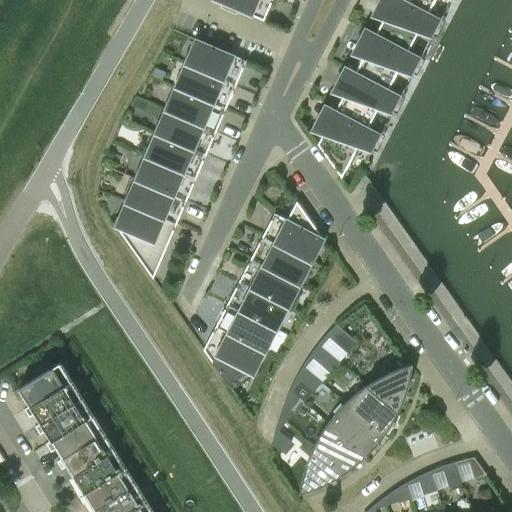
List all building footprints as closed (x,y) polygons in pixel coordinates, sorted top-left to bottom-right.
[(217,0),(223,3),(222,6),(236,12),(238,9),(263,20),(271,2),(268,1),(268,0),(217,0)] [(440,19),(403,0),(379,0),(372,14),(383,18),(376,33),(365,27),(364,28),(420,58),(421,57),(408,50),(418,31),(427,34),(433,16),(440,20),(440,19)] [(403,0),(440,19),(441,19),(428,12),(434,0),(403,0)] [(344,66),(400,96),(401,95),(388,88),(398,69),(407,72),(413,54),(420,58),(364,28),(352,52),(363,57),(356,71),(345,66),(344,66)] [(195,39),(185,62),(236,84),(243,67),(238,65),(241,58),(195,39)] [(185,62),(175,86),(226,108),(233,91),(230,89),(233,84),(235,85),(236,84),(185,62)] [(325,104),(324,105),(380,134),(381,133),(368,127),(378,107),(387,111),(393,93),(400,96),(344,66),(332,91),(343,95),(335,109),(325,104)] [(155,67),(152,75),(162,79),(165,72),(155,67)] [(175,86),(165,109),(216,131),(223,114),(220,113),(223,107),(226,108),(175,86)] [(136,97),(133,105),(144,110),(147,102),(136,97)] [(380,134),(324,105),(311,129),(323,133),(317,144),(341,177),(358,146),(366,149),(373,131),(380,135),(380,134)] [(165,109),(155,132),(206,154),(213,137),(210,136),(213,130),(216,131),(165,109)] [(155,132),(145,155),(196,177),(203,160),(200,159),(203,153),(206,154),(155,132)] [(145,155),(135,178),(186,200),(193,183),(190,182),(193,176),(196,178),(196,177),(145,155)] [(135,178),(125,201),(176,223),(183,206),(180,205),(183,200),(186,201),(186,200),(135,178)] [(176,224),(176,223),(125,201),(115,225),(119,227),(118,229),(153,278),(173,230),(171,228),(173,223),(176,224)] [(262,236),(311,261),(323,238),(320,236),(321,235),(297,201),(287,219),(280,215),(276,222),(271,220),(262,236)] [(259,242),(251,258),(300,284),(311,261),(262,236),(265,238),(262,243),(259,242)] [(300,284),(251,258),(250,259),(253,260),(250,266),(248,264),(239,280),(288,306),(300,284)] [(236,287),(227,303),(276,328),(288,306),(239,280),(239,281),(241,283),(239,288),(236,287)] [(276,328),(227,303),(230,305),(227,310),(224,309),(216,325),(265,351),(276,328)] [(265,351),(216,325),(215,326),(218,327),(215,333),(213,331),(203,349),(227,383),(237,365),(253,374),(265,351)] [(347,352),(356,341),(338,325),(328,335),(347,352)] [(311,356),(330,372),(339,361),(320,345),(311,356)] [(18,399),(24,396),(30,405),(70,380),(59,362),(13,391),(18,399)] [(411,369),(408,364),(402,366),(395,369),(389,371),(383,374),(377,377),(371,381),(366,385),(398,412),(400,406),(403,400),(405,394),(407,388),(409,382),(410,375),(411,369)] [(304,366),(297,379),(312,392),(322,381),(304,366)] [(35,413),(41,422),(41,423),(81,398),(70,380),(30,405),(24,408),(29,417),(35,413)] [(398,412),(366,385),(360,388),(355,393),(350,397),(345,402),(384,435),(388,430),(391,424),(395,418),(398,412)] [(292,390),(286,403),(295,412),(304,401),(292,390)] [(52,440),(92,415),(81,398),(41,423),(41,422),(35,426),(40,434),(46,430),(52,439),(52,440)] [(384,435),(345,402),(340,406),(336,411),(332,416),(328,422),(366,455),(371,450),(376,445),(380,440),(384,435)] [(63,457),(103,433),(92,415),(52,440),(52,439),(46,443),(51,452),(57,448),(63,457)] [(317,438),(314,444),(346,472),(351,468),(356,464),(362,460),(366,455),(328,422),(324,427),(320,433),(317,438)] [(277,429),(274,444),(282,452),(291,441),(277,429)] [(74,475),(114,450),(103,433),(63,457),(57,461),(62,469),(68,465),(74,475)] [(299,494),(302,493),(309,491),(315,488),(322,486),(328,483),(334,479),(340,476),(346,472),(314,444),(311,450),(309,456),(306,462),(304,468),(303,475),(301,481),(300,487),(299,493),(299,494)] [(78,496),(124,467),(114,450),(74,475),(80,485),(74,488),(78,496)] [(473,478),(486,474),(475,459),(468,460),(473,478)] [(448,486),(462,482),(456,463),(442,468),(448,486)] [(95,510),(135,485),(124,467),(78,496),(83,504),(89,500),(95,510)] [(423,494),(436,490),(431,472),(418,478),(423,494)] [(398,502),(411,498),(407,484),(395,492),(398,502)] [(129,511),(146,502),(135,485),(95,510),(96,511),(129,511)] [(152,511),(146,502),(129,511),(152,511)]
